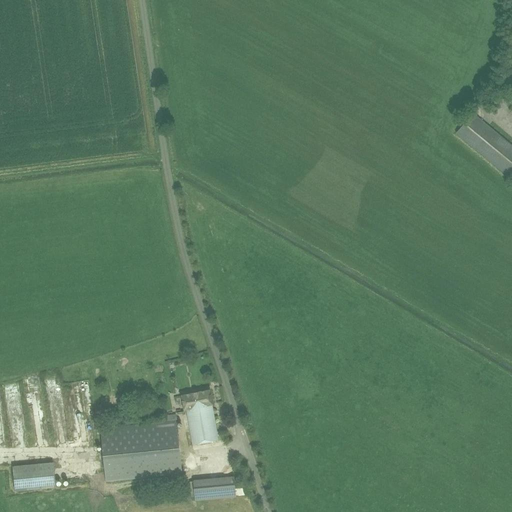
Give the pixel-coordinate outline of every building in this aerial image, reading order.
[(511,170),(511,146),(472,114),(456,133),(508,176),(511,170)] [(210,390),(181,395),(184,409),(186,409),(192,444),(218,440),(212,404),(210,390)] [(49,435),(40,394),(31,396),(40,436),(49,435)] [(22,416),(21,402),(14,402),(18,442),(29,441),(27,415),(22,416)] [(97,405),(100,420),(113,417),(111,411),(107,412),(105,403),(97,405)] [(55,409),(56,426),(64,425),(63,408),(55,409)] [(146,473),(143,447),(104,451),(106,477),(146,473)] [(55,467),(16,471),(18,492),(55,489),(54,484),(57,484),(55,467)] [(198,499),(237,497),(236,478),(196,481),(198,499)]
